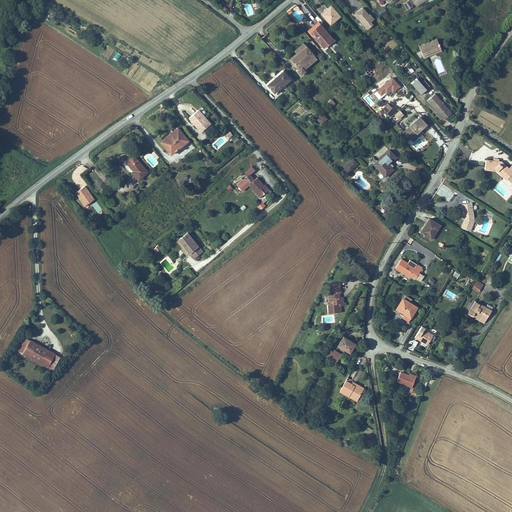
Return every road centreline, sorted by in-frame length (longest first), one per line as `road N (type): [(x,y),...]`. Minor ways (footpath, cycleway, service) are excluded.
road 1 (residential): [(511,28),(468,94),(443,162),(371,288),(374,335)]
road 2 (residential): [(229,254),(290,201),(291,189),(190,76)]
road 3 (tertiary): [(190,76),(32,187)]
road 4 (residential): [(32,187),(39,308),(57,344)]
road 5 (track): [(372,363),(386,461),(363,511)]
road 6 (unclassified): [(374,335),(511,400)]
